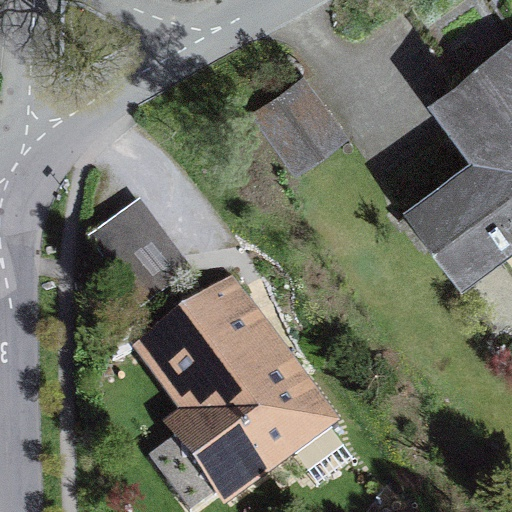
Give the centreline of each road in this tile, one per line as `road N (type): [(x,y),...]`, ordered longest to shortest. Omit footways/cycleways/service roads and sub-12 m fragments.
road 1 (unclassified): [(29,144),(305,0)]
road 2 (residential): [(21,511),(12,323),(0,266)]
road 3 (unclassified): [(28,0),(29,144)]
